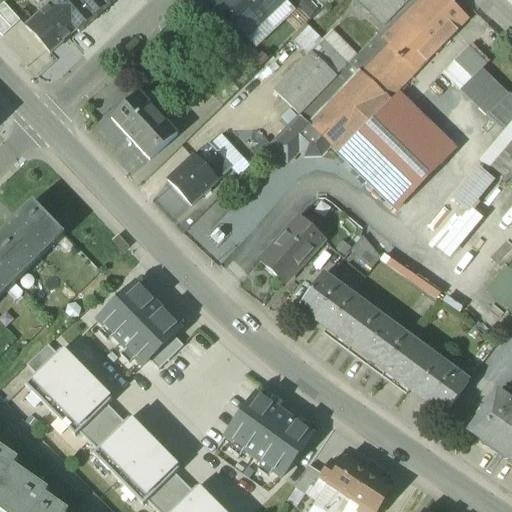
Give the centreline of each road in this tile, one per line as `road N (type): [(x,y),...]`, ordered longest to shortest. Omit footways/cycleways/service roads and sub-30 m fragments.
road 1 (unclassified): [(41,120),(175,263),(484,511)]
road 2 (residential): [(41,120),(169,0)]
road 3 (residential): [(0,409),(102,511)]
